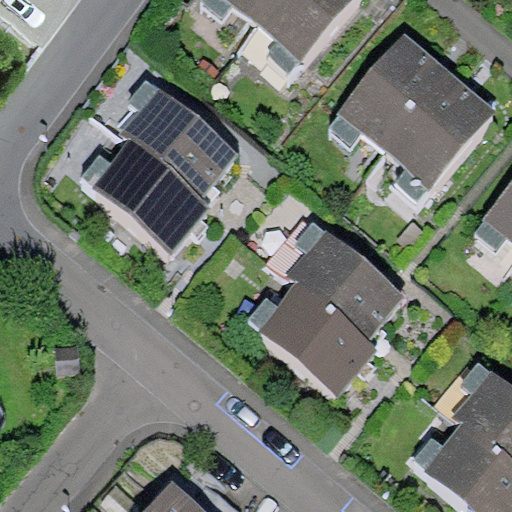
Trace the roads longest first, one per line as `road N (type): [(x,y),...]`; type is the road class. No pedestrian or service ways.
road 1 (residential): [(149,352),(338,511)]
road 2 (residential): [(0,202),(149,352)]
road 3 (residential): [(34,511),(149,352)]
road 4 (residential): [(0,143),(105,0)]
